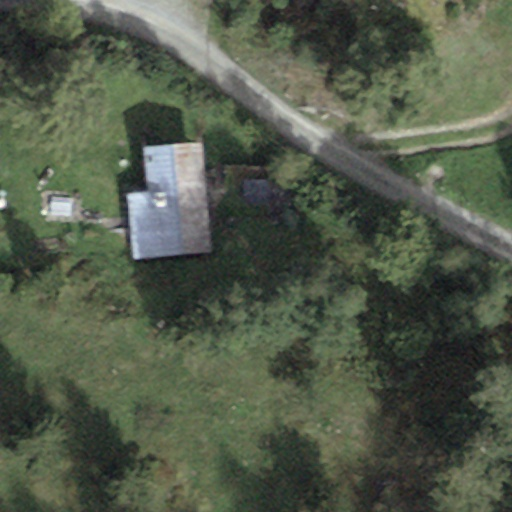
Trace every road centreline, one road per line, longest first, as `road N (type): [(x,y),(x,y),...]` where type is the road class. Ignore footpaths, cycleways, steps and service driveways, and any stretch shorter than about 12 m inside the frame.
road 1 (track): [(511,252),(340,154),(146,25),(86,0)]
road 2 (track): [(340,154),(495,127),(511,116)]
